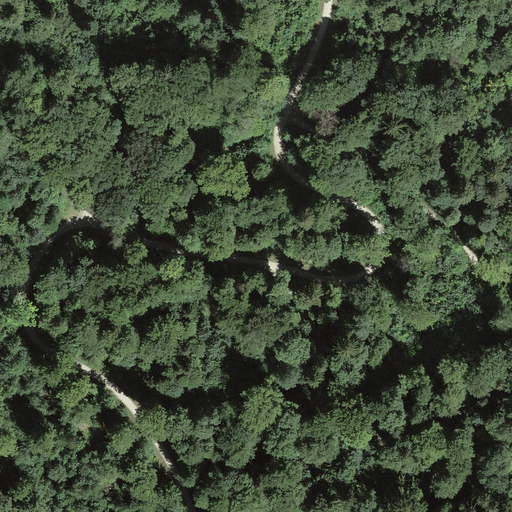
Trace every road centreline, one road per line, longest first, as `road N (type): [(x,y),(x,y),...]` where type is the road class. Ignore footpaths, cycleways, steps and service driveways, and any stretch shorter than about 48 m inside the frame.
road 1 (track): [(191,511),(153,436),(114,391),(42,351),(27,334),(21,301),(31,263),(68,221),(90,219),(179,250),(329,281),(373,269),(383,238),(375,221),(287,168),(277,140),(283,117)]
road 2 (track): [(283,117),(346,146),(490,273),(511,277)]
road 3 (track): [(268,264),(416,495)]
road 4 (track): [(0,107),(90,219)]
